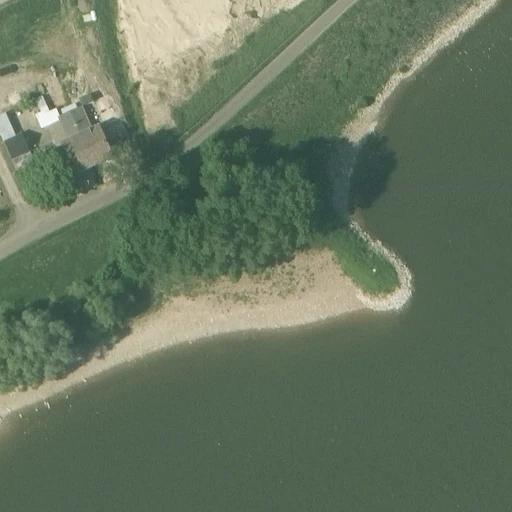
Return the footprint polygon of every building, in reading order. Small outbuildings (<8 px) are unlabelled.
[(0,59),(35,50),(29,24),(0,31),(0,59)] [(104,53),(81,60),(94,102),(117,95),(104,53)] [(70,113),(94,169),(114,161),(100,129),(94,131),(83,107),(70,113)] [(94,169),(70,113),(58,119),(68,143),(62,145),(76,177),(94,169)] [(12,163),(31,154),(24,134),(3,143),(12,163)]
